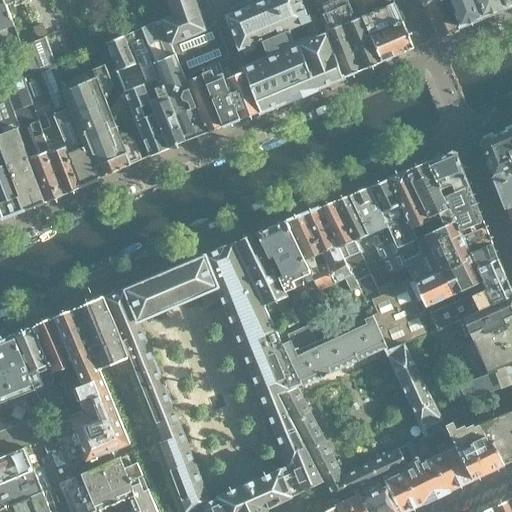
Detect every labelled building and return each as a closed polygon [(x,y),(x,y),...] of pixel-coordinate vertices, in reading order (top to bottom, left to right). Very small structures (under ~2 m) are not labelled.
[(19,33),(7,4),(5,0),(0,0),(0,26),(3,25),(8,37),(19,33)] [(205,29),(195,0),(170,0),(176,13),(162,19),(172,43),(205,29)] [(245,67),(246,71),(240,73),(257,113),(343,77),(326,34),(318,38),(302,0),(259,0),(223,15),(238,51),(262,40),(269,57),(245,67)] [(362,69),(334,0),(329,0),(331,3),(324,6),(330,23),(333,22),(335,28),(325,32),(326,34),(343,77),(362,69)] [(369,34),(362,17),(352,20),(350,14),(352,13),(346,0),(339,0),(338,0),(334,0),(362,69),(381,61),(369,34)] [(394,2),(393,0),(353,0),(354,1),(355,0),(362,17),(369,34),(402,21),(394,2)] [(460,27),(449,0),(438,0),(424,6),(437,38),(460,28),(460,27)] [(483,17),(475,0),(449,0),(460,27),(483,17)] [(505,8),(501,0),(475,0),(483,17),(505,8)] [(185,76),(172,43),(162,19),(141,28),(188,141),(208,132),(185,76)] [(413,48),(402,21),(369,34),(381,61),(413,48)] [(141,28),(138,29),(124,35),(136,64),(144,83),(151,101),(156,113),(171,148),(188,141),(141,28)] [(136,64),(124,35),(105,43),(117,72),(136,64)] [(97,178),(63,94),(52,68),(36,74),(81,185),(97,178)] [(151,155),(124,91),(117,72),(106,77),(102,68),(91,72),(94,81),(63,94),(97,178),(98,178),(100,177),(108,174),(120,169),(128,165),(128,166),(130,165),(130,164),(151,155)] [(225,126),(205,79),(201,69),(185,76),(208,132),(225,126)] [(241,119),(225,80),(222,72),(205,79),(225,126),(241,119)] [(257,113),(240,73),(225,80),(241,119),(257,113)] [(69,191),(81,185),(36,74),(23,79),(34,104),(41,120),(69,191)] [(34,104),(23,79),(22,80),(0,89),(11,113),(34,104)] [(171,148),(156,113),(145,117),(140,106),(151,101),(144,83),(124,91),(151,155),(169,148),(170,149),(171,148)] [(46,200),(29,158),(11,113),(0,89),(0,88),(0,143),(26,208),(46,200)] [(69,191),(41,120),(31,124),(42,152),(29,158),(46,200),(64,192),(64,193),(69,191)] [(511,126),(480,140),(494,174),(511,166),(511,126)] [(26,208),(0,143),(0,193),(9,215),(26,208)] [(469,185),(457,154),(457,153),(451,151),(451,152),(427,162),(444,196),(469,185)] [(456,221),(444,196),(427,162),(407,170),(435,230),(456,221)] [(511,189),(511,166),(494,174),(502,194),(511,189)] [(435,230),(407,170),(388,178),(416,238),(422,236),(435,230)] [(411,283),(384,226),(388,225),(405,262),(422,254),(418,245),(419,244),(416,238),(388,178),(351,194),(377,249),(396,289),(411,283)] [(484,221),(474,198),(469,185),(444,196),(456,221),(460,231),(484,221)] [(511,205),(511,189),(502,194),(507,208),(511,205)] [(0,218),(9,215),(0,193),(0,218)] [(377,249),(351,194),(336,200),(373,278),(380,274),(370,252),(377,249)] [(373,278),(336,200),(320,206),(358,286),(362,294),(378,288),(373,278)] [(358,286),(320,206),(304,213),(322,251),(331,248),(336,258),(326,262),(335,280),(344,276),(351,290),(358,286)] [(322,251),(304,213),(287,220),(310,268),(318,287),(335,280),(326,262),(317,266),(312,256),(322,251)] [(338,511),(335,506),(322,511),(269,511),(268,508),(323,481),(321,477),(307,450),(293,423),(277,392),(295,385),(301,382),(279,338),(264,306),(287,296),(285,291),(307,282),(305,278),(301,280),(297,273),(310,268),(287,220),(104,297),(128,354),(162,439),(157,441),(187,511),(338,511)] [(484,281),(477,267),(470,253),(460,231),(456,221),(435,230),(422,236),(452,295),(483,281),(484,281)] [(492,244),(484,221),(460,231),(470,253),(492,244)] [(452,295),(422,236),(416,238),(419,244),(418,245),(422,254),(405,262),(427,307),(452,295)] [(498,258),(496,253),(492,244),(470,253),(477,267),(498,258)] [(511,295),(511,289),(507,279),(506,276),(505,273),(498,258),(477,267),(484,281),(483,281),(484,285),(486,289),(472,295),(477,307),(479,311),(511,295)] [(427,333),(415,302),(419,301),(411,283),(396,289),(366,301),(372,313),(386,344),(388,348),(403,342),(427,333)] [(475,312),(473,309),(477,307),(472,295),(430,314),(437,329),(475,312)] [(511,295),(479,311),(477,307),(473,309),(475,312),(437,329),(435,330),(443,349),(448,361),(460,356),(472,380),(511,362),(511,295)] [(128,354),(104,297),(75,309),(98,367),(128,354)] [(302,327),(292,306),(284,310),(293,331),(302,327)] [(129,442),(98,367),(75,309),(55,317),(82,384),(72,388),(75,395),(79,394),(87,412),(71,419),(75,429),(43,442),(60,482),(74,476),(81,473),(119,457),(120,457),(119,453),(113,456),(111,450),(129,442)] [(354,322),(348,309),(327,319),(333,332),(354,322)] [(302,385),(386,344),(372,313),(354,322),(333,332),(316,340),(308,324),(302,327),(293,331),(279,338),(301,382),(302,385)] [(82,384),(55,317),(33,327),(48,364),(51,372),(64,367),(72,388),(82,384)] [(48,364),(33,327),(14,335),(35,387),(43,384),(36,369),(48,364)] [(35,387),(14,335),(0,340),(0,361),(14,396),(35,387)] [(443,420),(441,416),(403,342),(388,348),(386,350),(423,429),(433,425),(443,420)] [(486,392),(511,382),(511,362),(472,380),(460,356),(448,361),(442,364),(451,383),(456,380),(467,400),(486,392)] [(0,401),(14,396),(0,361),(0,401)] [(311,414),(295,385),(277,392),(293,423),(311,414)] [(488,444),(478,425),(474,427),(464,408),(459,407),(441,416),(443,420),(446,427),(456,445),(473,479),(504,464),(493,442),(488,444)] [(511,410),(478,425),(488,444),(493,442),(504,464),(505,464),(511,460),(511,410)] [(54,433),(46,414),(1,432),(8,452),(23,446),(54,433)] [(325,441),(311,414),(293,423),(307,450),(325,441)] [(446,427),(443,420),(433,425),(436,431),(446,427)] [(436,431),(433,425),(423,429),(426,436),(436,431)] [(339,468),(325,441),(307,450),(321,477),(339,468)] [(449,491),(431,457),(420,462),(411,442),(406,444),(414,461),(407,464),(408,466),(404,467),(405,470),(389,478),(388,475),(384,477),(388,485),(400,511),(403,511),(425,501),(426,502),(449,491)] [(473,479),(456,445),(447,449),(444,443),(436,447),(440,453),(431,457),(449,491),(473,479)] [(0,483),(33,470),(23,446),(8,452),(5,453),(0,455),(0,483)] [(408,466),(407,464),(399,448),(369,462),(378,480),(384,477),(388,475),(404,467),(408,466)] [(135,494),(130,484),(134,482),(132,477),(141,473),(136,462),(123,468),(119,457),(81,473),(86,484),(79,487),(74,476),(60,482),(72,511),(91,511),(100,508),(129,496),(135,494)] [(378,480),(369,462),(342,475),(341,476),(350,493),(354,491),(359,489),(378,480)] [(350,493),(341,476),(342,475),(339,468),(321,477),(323,481),(333,501),(339,498),(350,493)] [(0,508),(41,491),(33,470),(0,483),(0,508)] [(157,511),(141,473),(132,477),(134,482),(130,484),(135,494),(129,496),(136,511),(157,511)] [(400,511),(388,485),(376,491),(374,487),(370,489),(372,492),(362,497),(369,511),(400,511)] [(369,511),(362,497),(359,489),(354,491),(356,494),(347,498),(353,511),(369,511)] [(0,511),(50,511),(41,491),(0,508),(0,511)] [(511,511),(511,496),(491,507),(493,511),(511,511)] [(353,511),(347,498),(341,501),(339,498),(333,501),(335,506),(338,511),(353,511)]
